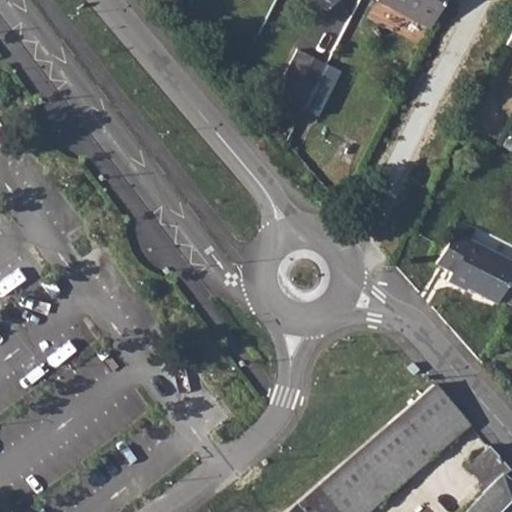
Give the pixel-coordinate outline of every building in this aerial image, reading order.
[(379,0),(377,5),(430,32),(445,0),(379,0)] [(275,98),(303,112),(326,68),(298,54),(275,98)] [(339,75),(326,68),(309,103),(322,109),(339,75)] [(322,109),(309,103),(303,112),(317,119),(322,109)] [(356,160),(340,152),(334,164),(350,172),(356,160)] [(497,299),(511,306),(511,272),(511,273),(511,271),(511,262),(470,241),(474,230),(458,222),(436,267),(452,275),(448,283),(466,292),(468,287),(480,293),(479,296),(495,304),(497,299)] [(362,511),(466,424),(435,390),(431,383),(281,511),(511,511),(511,483),(501,476),(507,469),(486,445),(464,465),(484,486),(458,511),(362,511)]
